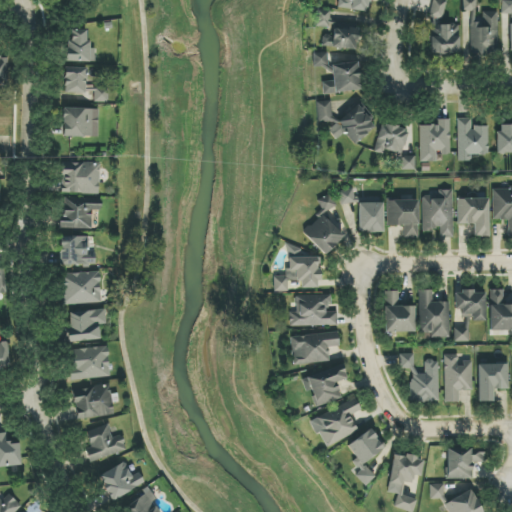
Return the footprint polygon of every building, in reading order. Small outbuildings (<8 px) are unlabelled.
[(337,0),(337,9),(367,11),(367,0),(337,0)] [(446,1),(440,0),(432,0),(429,15),(442,18),(446,1)] [(475,11),(475,0),(462,0),(462,10),(475,11)] [(511,0),(503,1),(503,53),(511,52),(511,0)] [(315,27),(329,28),(330,10),(316,10),(315,27)] [(498,11),(482,12),(482,25),(470,25),(470,54),(498,54),(498,11)] [(431,54),(459,53),(458,25),(439,25),(439,37),(430,37),(431,54)] [(320,47),(355,49),(356,29),(333,28),(332,36),(321,36),(320,47)] [(95,62),(95,48),(88,48),(89,31),(67,30),(66,62),(95,62)] [(312,68),(326,67),(326,53),(312,53),(312,68)] [(321,82),(322,94),(360,90),(356,62),(330,65),(332,81),(321,82)] [(63,94),(93,94),(93,102),(107,102),(107,87),(86,86),(86,68),(64,68),(63,94)] [(98,137),(99,109),(62,108),(62,137),(98,137)] [(457,119),(457,162),(471,161),(471,155),(488,155),(488,126),(471,126),(471,118),(457,119)] [(449,119),(435,120),(435,125),(419,125),(420,162),(437,162),(436,154),(450,154),(449,119)] [(374,152),(383,154),(384,151),(394,153),(393,161),(402,163),(401,168),(413,171),(416,158),(402,155),(407,130),(380,124),(374,152)] [(99,194),(99,163),(61,163),(61,193),(99,194)] [(511,187),(492,188),(492,220),(507,220),(507,237),(511,236),(511,187)] [(354,203),(352,189),(338,191),(339,205),(354,203)] [(439,238),(453,238),(452,190),(438,190),(438,196),(421,196),(422,231),(439,231),(439,238)] [(323,212),(335,207),(330,194),(318,199),(323,212)] [(387,226),(403,226),(403,239),(417,238),(417,198),(401,198),(401,200),(386,200),(387,226)] [(457,225),(473,225),(473,237),(488,237),(487,199),(457,199),(457,225)] [(91,229),(92,210),(100,211),(100,202),(62,201),(61,228),(91,229)] [(382,203),(358,204),(358,233),(383,232),(382,203)] [(325,255),(343,235),(320,214),(302,234),(325,255)] [(59,236),(58,264),(95,265),(95,251),(88,251),(89,237),(59,236)] [(64,273),(64,303),(100,304),(100,273),(64,273)] [(448,302),(432,302),(432,290),(418,291),(419,334),(430,333),(430,338),(449,337),(448,302)] [(489,290),(489,331),(511,330),(511,303),(502,304),(502,290),(489,290)] [(384,333),(414,332),(414,306),(397,307),(397,291),(384,292),(384,333)] [(455,292),(456,321),(485,320),(484,291),(455,292)] [(291,327),(337,325),(336,312),(329,312),(329,295),(290,296),(291,327)] [(99,325),(105,324),(105,310),(69,312),(69,328),(65,328),(66,342),(100,340),(99,325)] [(468,342),(468,328),(454,328),(454,342),(468,342)] [(329,363),(328,347),(338,346),(338,333),(291,336),(292,365),(329,363)] [(0,371),(9,370),(6,343),(0,343),(0,371)] [(109,378),(108,347),(69,349),(70,379),(109,378)] [(438,401),(437,361),(424,361),(424,370),(415,370),(414,354),(395,355),(395,368),(409,367),(410,402),(438,401)] [(471,363),(457,363),(457,355),(443,355),(444,403),(458,402),(458,391),(471,391),(471,363)] [(492,401),(492,390),(508,389),(508,364),(477,365),(478,402),(492,401)] [(341,399),(335,383),(346,379),(341,365),(300,379),(306,393),(310,392),(316,407),(341,399)] [(113,416),(110,385),(73,389),(76,420),(113,416)] [(357,433),(350,415),(360,411),(355,400),(311,419),(322,447),(357,433)] [(91,467),(125,450),(121,443),(117,433),(109,437),(102,425),(84,434),(89,445),(82,449),(91,467)] [(363,462),(385,449),(372,429),(346,445),(355,459),(349,463),(363,486),(373,479),(363,462)] [(0,467),(22,465),(18,443),(7,444),(5,433),(0,433),(0,467)] [(446,479),(472,479),(471,463),(483,463),(483,448),(446,449),(446,479)] [(385,492),(397,495),(394,507),(409,511),(412,511),(416,500),(400,495),(403,482),(411,485),(414,475),(419,477),(424,461),(395,453),(385,492)] [(143,483),(138,474),(131,478),(122,462),(97,477),(112,502),(143,483)] [(443,484),(429,485),(429,500),(444,500),(443,484)] [(155,499),(148,490),(120,511),(158,511),(151,503),(155,499)] [(442,504),(446,511),(481,511),(470,490),(442,504)] [(1,501),(0,500),(0,511),(15,511),(21,506),(8,494),(1,501)]
